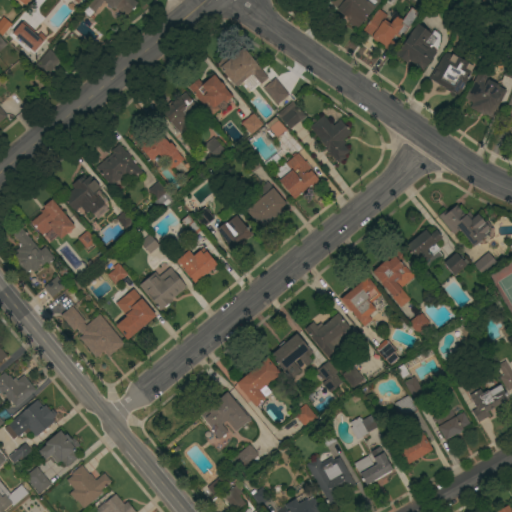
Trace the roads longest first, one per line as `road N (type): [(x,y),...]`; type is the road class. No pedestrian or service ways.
road 1 (residential): [(112,417),(431,141)]
road 2 (residential): [(237,0),(464,165),(511,189)]
road 3 (tertiary): [(188,511),(0,284)]
road 4 (tertiary): [(0,170),(211,0)]
road 5 (residential): [(408,511),(511,451)]
